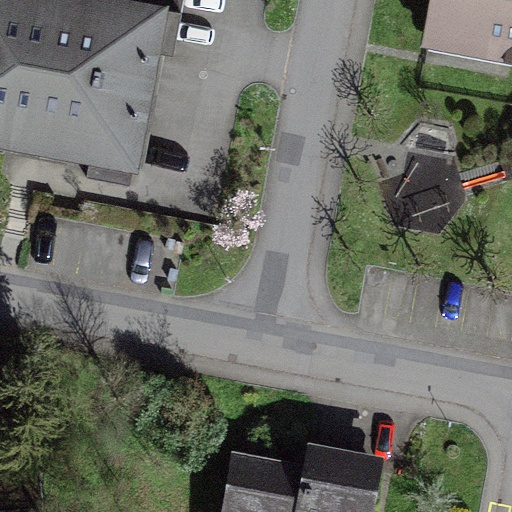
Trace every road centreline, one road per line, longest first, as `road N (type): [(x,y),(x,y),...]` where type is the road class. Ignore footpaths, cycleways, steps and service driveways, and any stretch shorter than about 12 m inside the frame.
road 1 (residential): [(268,348),(334,0)]
road 2 (residential): [(0,298),(268,348)]
road 3 (residential): [(268,348),(511,393)]
